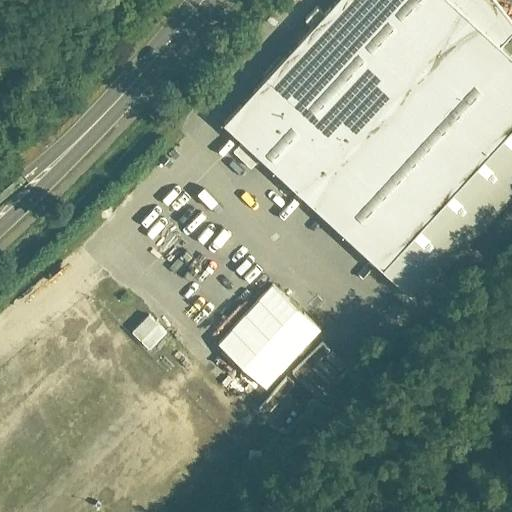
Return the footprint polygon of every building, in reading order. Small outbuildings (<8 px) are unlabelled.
[(452,0),(334,0),(222,123),(382,268),(511,126),(511,54),(500,43),(452,0)] [(452,0),(500,43),(511,29),(511,21),(496,0),(452,0)] [(511,194),(511,126),(382,268),(416,299),(511,194)] [(265,282),(210,344),(261,391),(317,329),(265,282)] [(147,352),(168,332),(147,311),(127,331),(147,352)]
